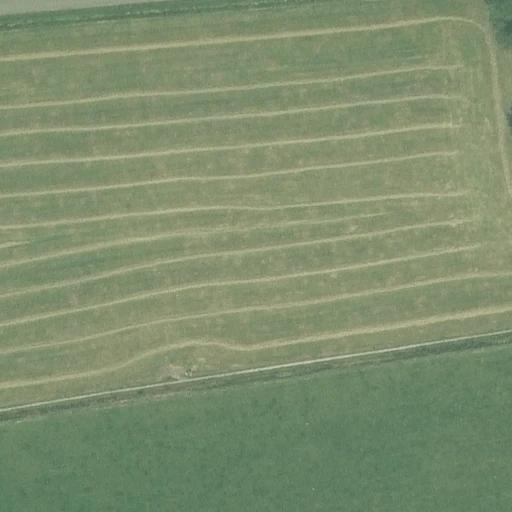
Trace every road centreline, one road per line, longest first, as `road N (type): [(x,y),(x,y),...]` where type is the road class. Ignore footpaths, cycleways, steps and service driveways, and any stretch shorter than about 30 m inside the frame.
road 1 (track): [(0,408),(511,331)]
road 2 (unclassified): [(0,11),(123,0)]
